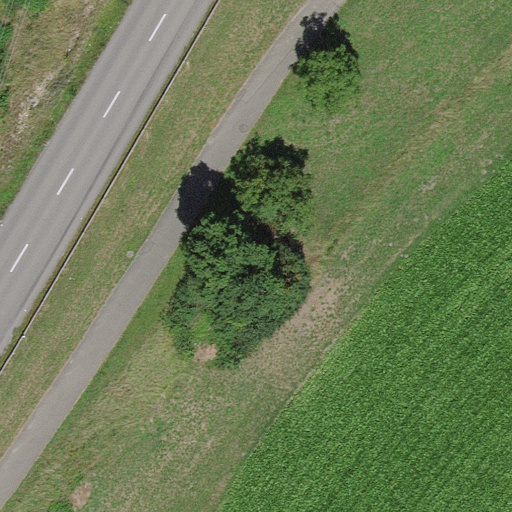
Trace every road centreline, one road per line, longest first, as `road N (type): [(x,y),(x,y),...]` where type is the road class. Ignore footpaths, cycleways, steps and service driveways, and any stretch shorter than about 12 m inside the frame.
road 1 (track): [(331,0),(262,84),(0,484)]
road 2 (tertiary): [(174,0),(0,286)]
